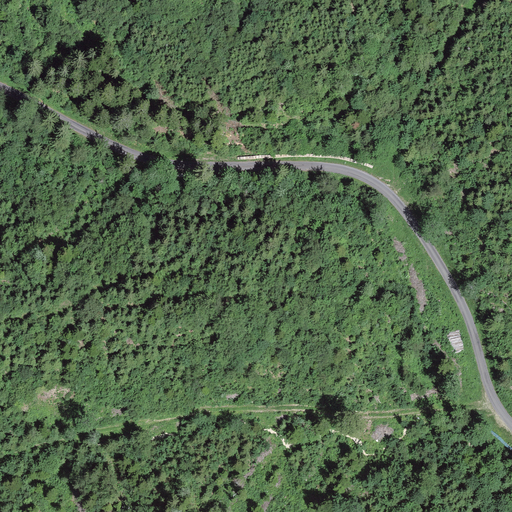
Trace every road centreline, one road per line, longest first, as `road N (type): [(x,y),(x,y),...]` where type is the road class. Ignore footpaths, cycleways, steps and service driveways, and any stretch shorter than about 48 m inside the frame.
road 1 (unclassified): [(511,425),(492,396),(467,312),(446,274),(406,213),(369,180),(312,165),(158,162),(0,86)]
road 2 (track): [(499,408),(365,415),(207,409),(88,432),(0,461)]
